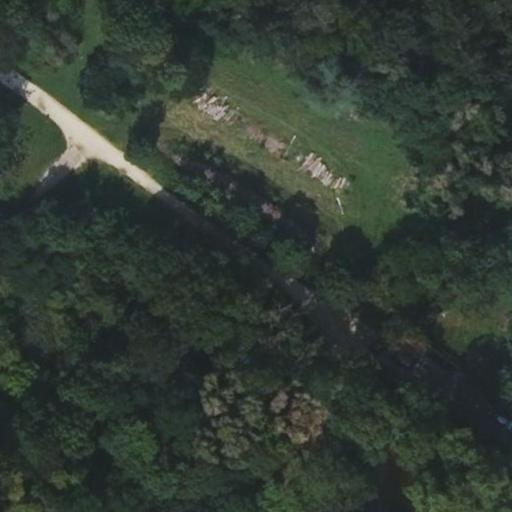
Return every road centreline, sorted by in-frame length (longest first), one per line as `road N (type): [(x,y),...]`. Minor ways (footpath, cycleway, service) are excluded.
road 1 (track): [(0,75),(84,143),(341,318),(353,355)]
road 2 (track): [(511,478),(353,355)]
road 3 (track): [(353,355),(236,511)]
road 4 (residential): [(376,348),(511,447)]
